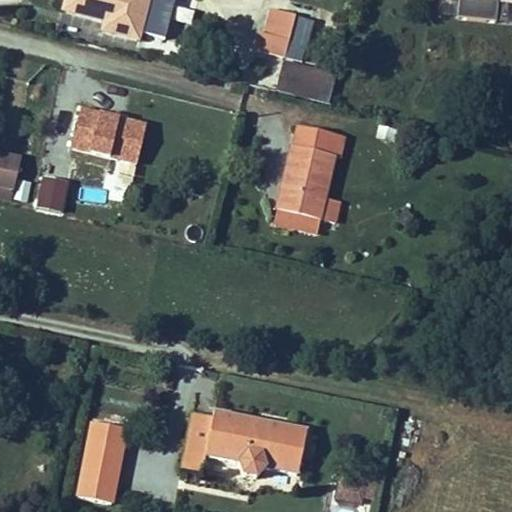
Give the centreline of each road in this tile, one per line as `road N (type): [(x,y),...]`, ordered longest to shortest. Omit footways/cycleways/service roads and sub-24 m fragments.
road 1 (unknown): [(0,322),(153,354),(172,367),(171,451)]
road 2 (unknown): [(0,40),(231,99)]
